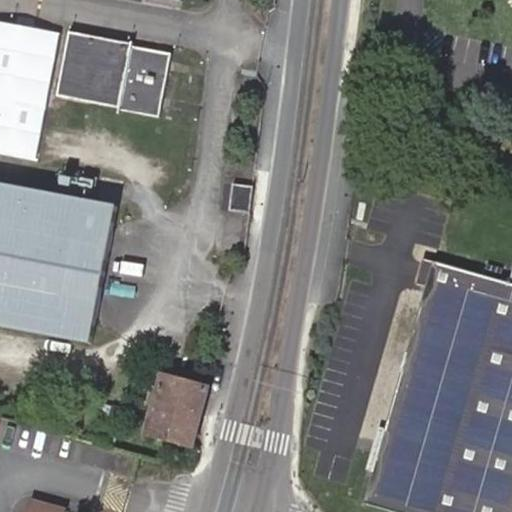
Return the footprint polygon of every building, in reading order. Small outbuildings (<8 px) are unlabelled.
[(67,88),(78,36),(71,34),(58,96),(120,109),(122,99),(67,88)] [(134,47),(78,36),(67,88),(122,99),(120,109),(160,118),(163,108),(169,77),(173,56),(134,47)] [(0,326),(93,344),(119,207),(0,184),(0,326)] [(250,213),(253,188),(234,185),(231,211),(250,213)] [(365,506),(386,511),(511,511),(511,287),(434,266),(365,506)] [(192,448),(208,389),(173,379),(164,377),(148,436),(192,448)] [(29,511),(70,511),(71,510),(33,500),(29,511)]
